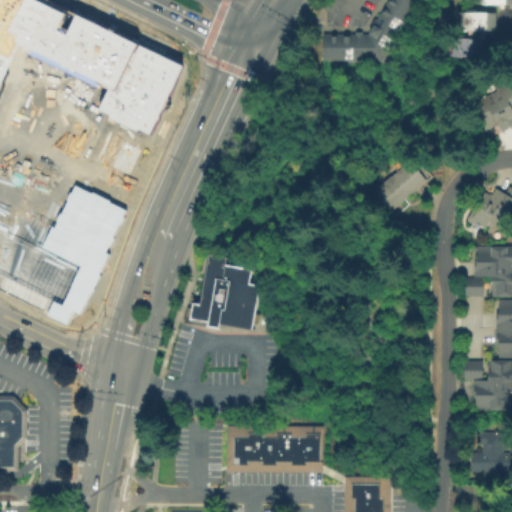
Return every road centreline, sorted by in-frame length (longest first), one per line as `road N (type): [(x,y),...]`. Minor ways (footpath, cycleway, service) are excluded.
road 1 (residential): [(511,157),(467,174),(446,216),(440,419)]
road 2 (primary): [(247,47),(161,235)]
road 3 (tertiary): [(0,314),(121,368)]
